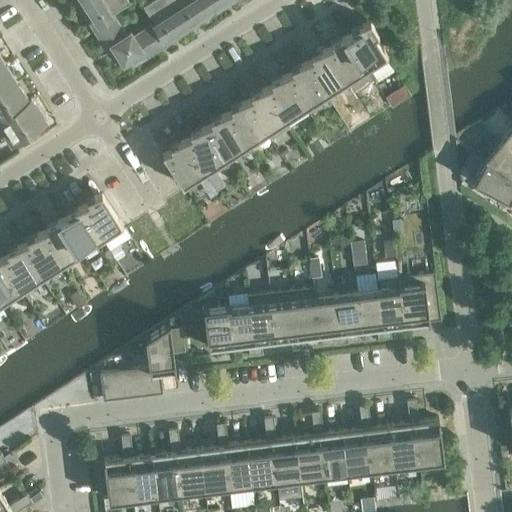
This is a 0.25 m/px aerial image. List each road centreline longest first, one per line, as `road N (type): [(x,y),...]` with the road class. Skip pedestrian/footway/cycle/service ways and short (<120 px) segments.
road 1 (residential): [(65,511),(56,433),(65,424),(469,372)]
road 2 (residential): [(97,118),(287,0)]
road 3 (residential): [(469,372),(486,511)]
road 4 (residential): [(97,118),(22,0)]
